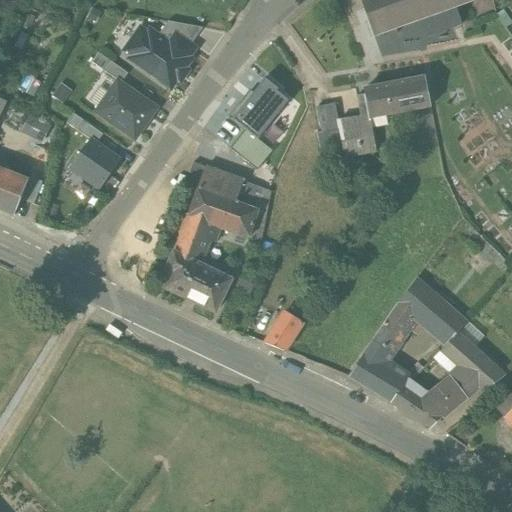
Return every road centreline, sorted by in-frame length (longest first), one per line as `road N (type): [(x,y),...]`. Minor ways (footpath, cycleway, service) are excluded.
road 1 (secondary): [(510,511),(439,460),(344,410),(74,284)]
road 2 (residential): [(74,284),(185,117),(279,0)]
